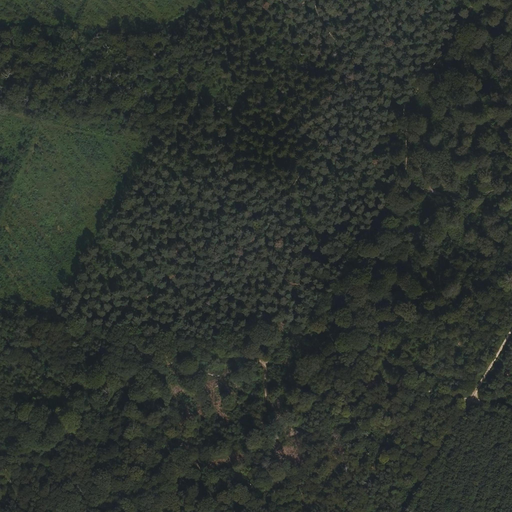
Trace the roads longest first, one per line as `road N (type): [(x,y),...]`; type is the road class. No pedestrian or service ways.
road 1 (track): [(0,312),(262,361),(265,421),(279,430),(363,419),(433,388),(472,401)]
road 2 (track): [(406,511),(472,401)]
